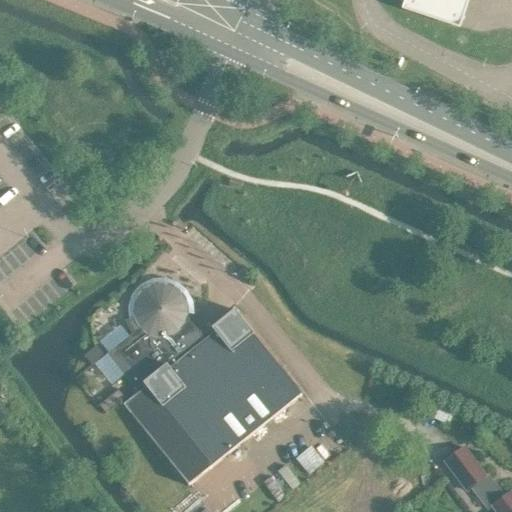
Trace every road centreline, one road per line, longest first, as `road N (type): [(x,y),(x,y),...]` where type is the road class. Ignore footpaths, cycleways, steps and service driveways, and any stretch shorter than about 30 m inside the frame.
road 1 (secondary): [(234,53),(511,179)]
road 2 (secondary): [(511,149),(245,22)]
road 3 (secondary): [(110,0),(234,53)]
